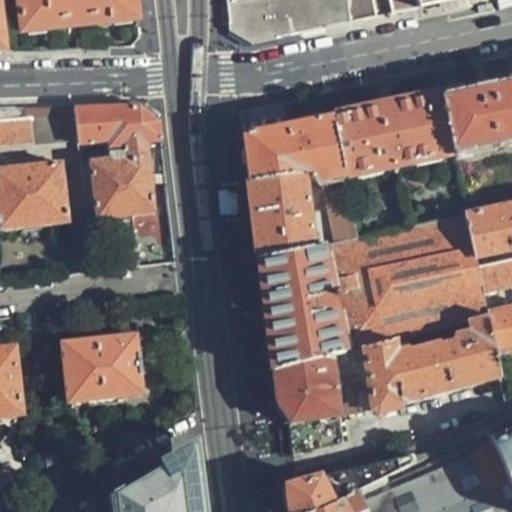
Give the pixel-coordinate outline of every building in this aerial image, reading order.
[(133,0),(22,0),(27,34),(71,28),(136,20),(133,0)] [(225,0),(229,31),(252,43),(284,37),(349,24),(345,0),(225,0)] [(345,0),(349,24),(376,18),(372,0),(345,0)] [(387,0),(390,15),(417,9),(415,0),(387,0)] [(415,0),(417,9),(455,1),(460,0),(415,0)] [(511,79),(483,85),(442,94),(454,153),(455,156),(511,144),(511,79)] [(388,105),(333,117),(345,176),(454,153),(442,94),(388,105)] [(147,144),(161,143),(158,121),(149,113),(140,106),(84,108),(76,108),(77,117),(81,146),(111,143),(112,147),(126,146),(147,144)] [(77,117),(76,108),(29,110),(30,120),(34,121),(77,117)] [(29,110),(0,111),(0,123),(30,120),(29,110)] [(243,136),(250,184),(305,173),(311,172),(312,177),(314,180),(317,181),(322,181),(328,178),(328,181),(326,185),(327,190),(347,186),(345,176),(333,117),(289,127),(243,136)] [(30,120),(0,123),(0,145),(36,142),(34,121),(30,120)] [(154,212),(147,144),(126,146),(127,152),(114,154),(114,159),(94,161),(100,218),(121,216),(130,215),(154,212)] [(70,221),(63,158),(0,164),(0,180),(5,227),(40,224),(70,221)] [(255,224),(259,258),(313,248),(305,173),(250,184),(255,224)] [(337,242),(358,238),(347,186),(327,190),(337,242)] [(511,204),(467,214),(476,256),(511,249),(511,204)] [(267,320),(274,370),(367,348),(395,341),(472,321),(488,317),(487,311),(483,291),(477,265),(476,256),(467,214),(358,238),(337,242),(313,248),(259,258),(267,320)] [(511,258),(477,265),(483,291),(511,286),(511,258)] [(511,305),(487,311),(488,317),(496,352),(511,349),(511,305)] [(367,348),(371,374),(376,409),(382,413),(402,409),(405,403),(405,400),(439,390),(501,374),(496,352),(488,317),(472,321),(475,332),(458,335),(458,343),(441,346),(440,344),(411,351),(410,348),(397,352),(395,341),(367,348)] [(145,391),(138,332),(104,336),(62,341),(69,400),(145,391)] [(0,410),(17,408),(10,347),(0,348),(0,410)] [(275,380),(278,407),(291,425),(294,453),(342,442),(339,408),(362,405),(362,394),(368,393),(366,375),(371,374),(367,348),(274,370),(275,380)] [(511,423),(486,434),(511,496),(511,423)] [(205,511),(196,444),(102,498),(103,511),(205,511)] [(53,493),(82,477),(77,448),(47,452),(53,493)] [(288,487),(290,511),(304,511),(356,490),(381,479),(404,469),(412,457),(318,479),(288,487)] [(367,511),(356,490),(304,511),(367,511)]
